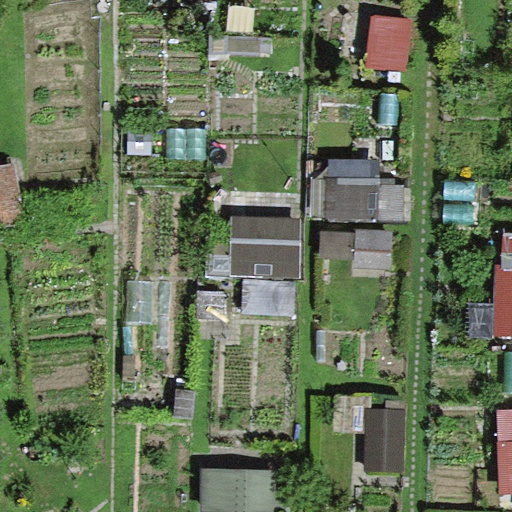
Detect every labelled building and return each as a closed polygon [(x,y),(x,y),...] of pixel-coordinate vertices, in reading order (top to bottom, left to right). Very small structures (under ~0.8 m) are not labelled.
[(410,68),(419,24),(382,17),(373,61),(410,68)] [(335,162),(334,222),(415,223),(416,187),(387,186),(388,162),(335,162)] [(0,213),(25,209),(17,170),(0,173),(0,213)] [(309,315),(304,218),(241,221),(246,318),(309,315)] [(400,260),(400,234),(328,233),(327,259),(400,260)] [(411,409),(371,407),(367,473),(408,475),(411,409)] [(208,472),(206,511),(289,511),(291,474),(208,472)]
